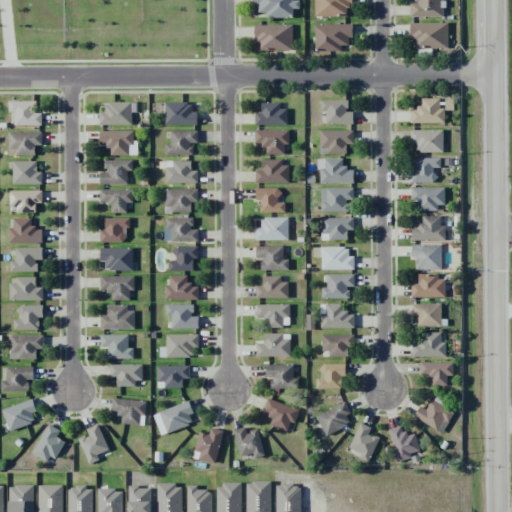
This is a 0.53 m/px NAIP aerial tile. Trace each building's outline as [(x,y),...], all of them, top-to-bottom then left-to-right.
[(255,0),(255,12),(266,13),(265,17),(293,18),(293,8),(300,8),(300,0),(295,0),(255,0)] [(314,0),(314,16),(347,17),(347,7),(352,7),(351,0),(314,0)] [(443,0),(414,0),(415,3),(409,3),(410,17),(443,17),(443,0)] [(448,23),(410,23),(410,39),(416,39),(416,49),(448,48),(448,23)] [(315,24),(316,51),(341,51),(341,46),(352,45),(351,24),(315,24)] [(292,25),(254,25),(255,41),(260,41),(260,50),(293,50),(292,25)] [(445,123),(444,108),(440,108),(440,98),(422,98),(422,108),(410,108),(410,123),(445,123)] [(348,100),(321,100),(321,111),(325,111),(325,123),(353,124),(353,111),(347,111),(348,100)] [(15,126),(42,125),(42,112),(37,112),(37,101),(9,102),(9,112),(14,112),(15,126)] [(131,102),(101,103),(101,125),(132,124),(131,102)] [(165,124),(198,125),(198,103),(165,103),(165,124)] [(261,103),(261,113),(255,113),(255,125),(288,124),(287,109),(280,109),(280,103),(261,103)] [(99,131),(99,147),(110,146),(111,155),(136,155),(135,130),(99,131)] [(289,130),(255,131),(255,146),(266,145),(266,154),(285,154),(285,145),(289,145),(289,130)] [(320,154),(347,154),(347,144),(353,144),(353,130),(319,131),(320,154)] [(412,130),(413,152),(443,152),(443,130),(412,130)] [(197,143),(197,131),(170,131),(170,145),(165,145),(165,155),(193,155),(193,144),(197,143)] [(42,132),(8,132),(8,155),(35,155),(35,146),(42,146),(42,132)] [(440,158),(416,158),(416,171),(411,171),(411,182),(432,182),(432,168),(441,168),(440,158)] [(100,184),(131,184),(131,159),(105,160),(105,172),(100,172),(100,184)] [(282,160),(262,159),(262,170),(256,169),(255,183),(289,183),(289,165),(282,165),(282,160)] [(354,183),(354,168),(343,168),(342,159),(318,159),(319,183),(354,183)] [(12,184),(42,184),(42,172),(37,172),(37,161),(12,161),(12,184)] [(166,183),(198,182),(197,169),(191,170),(191,161),(165,161),(166,183)] [(445,187),(411,188),(411,201),(418,201),(419,210),(438,210),(438,205),(445,205),(445,187)] [(285,212),(285,202),(280,202),(280,188),(256,188),(256,201),(260,201),(260,212),(285,212)] [(321,212),(353,211),(352,188),(321,188),(321,212)] [(109,212),(127,212),(126,203),(133,203),(132,189),(99,189),(99,202),(109,201),(109,212)] [(190,212),(190,202),(198,202),(198,189),(164,189),(165,213),(190,212)] [(36,212),(36,203),(42,203),(42,191),(10,190),(10,207),(17,207),(17,212),(36,212)] [(445,240),(445,225),(440,225),(440,216),(422,216),(422,225),(411,225),(412,240),(445,240)] [(105,217),(105,230),(100,230),(100,242),(125,243),(125,228),(130,228),(130,217),(105,217)] [(164,218),(165,242),(198,241),(198,229),(193,229),(193,217),(164,218)] [(288,240),(288,218),(262,217),(262,227),(256,227),(255,240),(288,240)] [(321,218),(322,240),(347,239),(347,230),(354,230),(354,217),(321,218)] [(42,243),(42,228),(32,228),(31,218),(13,218),(13,228),(9,228),(9,243),(42,243)] [(441,269),(441,244),(412,245),(412,258),(416,258),(416,270),(441,269)] [(288,270),(288,260),(283,260),(283,246),(256,245),(256,259),(262,259),(261,270),(288,270)] [(170,271),(194,270),(193,259),(199,259),(198,246),(170,247),(170,271)] [(37,271),(37,260),(42,260),(42,247),(15,248),(15,261),(9,261),(10,272),(37,271)] [(321,269),(352,270),(352,247),(313,247),(313,257),(322,257),(321,269)] [(133,271),(133,248),(103,248),(102,270),(133,271)] [(321,298),(353,299),(354,275),(327,275),(327,288),(322,288),(321,298)] [(419,284),(411,284),(411,298),(445,296),(444,275),(418,276),(419,284)] [(130,300),(129,291),(134,291),(134,276),(100,276),(101,291),(111,291),(111,300),(130,300)] [(187,276),(169,276),(169,285),(164,286),(165,300),(199,299),(198,284),(187,284),(187,276)] [(43,300),(43,287),(36,287),(36,277),(16,277),(16,283),(9,283),(9,300),(43,300)] [(256,298),(288,298),(288,278),(262,278),(262,286),(256,286),(256,298)] [(321,328),(355,327),(354,312),(341,312),(341,303),(325,303),(326,314),(320,314),(321,328)] [(418,326),(440,326),(440,303),(412,304),(412,316),(417,316),(418,326)] [(193,304),(166,305),(166,316),(172,316),(172,329),(198,328),(198,316),(193,316),(193,304)] [(289,304),(256,304),(256,317),(266,317),(266,328),(282,327),(282,317),(289,317),(289,304)] [(14,330),(39,330),(39,318),(43,318),(43,305),(18,306),(18,320),(14,320),(14,330)] [(101,329),(134,329),(134,311),(127,311),(127,305),(107,306),(108,316),(100,316),(101,329)] [(446,342),(441,342),(441,332),(424,333),(425,341),(411,342),(412,358),(446,356),(446,342)] [(133,359),(133,348),(128,348),(128,335),(101,334),(100,347),(106,347),(106,358),(133,359)] [(199,335),(166,334),(166,347),(160,347),(160,357),(191,357),(191,348),(199,348),(199,335)] [(36,359),(36,349),(43,349),(43,335),(9,335),(10,359),(36,359)] [(256,357),(290,356),(290,335),(264,335),(264,343),(256,343),(256,357)] [(354,335),(322,335),(322,351),(329,351),(329,357),(354,357),(354,335)] [(430,385),(448,385),(447,376),(454,375),(453,362),(420,363),(421,375),(430,374),(430,385)] [(142,364),(110,365),(110,377),(116,377),(116,385),(142,384),(142,364)] [(271,389),(298,389),(298,378),(293,378),(293,364),(265,365),(265,377),(270,377),(271,389)] [(316,389),(345,388),(345,364),(321,364),(321,378),(316,378),(316,389)] [(157,388),(183,388),(183,378),(190,378),(189,366),(157,366),(157,388)] [(28,391),(28,379),(33,379),(33,367),(6,367),(6,380),(1,380),(1,391),(28,391)] [(147,400),(112,398),(111,412),(120,412),(119,424),(139,425),(139,414),(146,414),(147,400)] [(270,426),(287,431),(290,422),(295,423),(300,408),(267,398),(263,413),(273,416),(270,426)] [(35,423),(32,413),(36,412),(32,400),(2,409),(9,430),(35,423)] [(420,406),(413,418),(443,433),(454,412),(430,400),(425,409),(420,406)] [(153,414),(161,435),(191,424),(188,415),(193,413),(189,401),(153,414)] [(316,415),(325,435),(353,424),(344,403),(316,415)] [(379,437),(369,434),(372,427),(359,422),(349,448),(361,453),(358,458),(369,463),(379,437)] [(60,431),(49,424),(32,453),(47,462),(50,456),(56,459),(65,442),(57,437),(60,431)] [(86,429),(89,435),(79,438),(88,464),(100,460),(97,454),(108,451),(99,425),(86,429)] [(415,433),(407,435),(404,425),(388,429),(398,462),(411,458),(410,454),(421,450),(415,433)] [(239,456),(254,454),(254,457),(264,456),(260,429),(246,431),(245,427),(234,429),(239,456)] [(215,464),(224,431),(211,428),(209,434),(199,432),(192,458),(215,464)]
